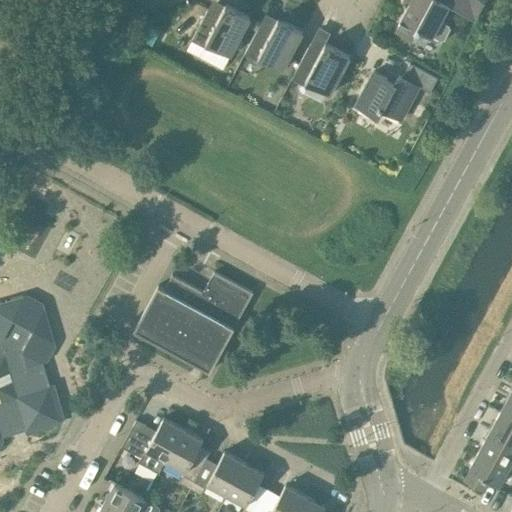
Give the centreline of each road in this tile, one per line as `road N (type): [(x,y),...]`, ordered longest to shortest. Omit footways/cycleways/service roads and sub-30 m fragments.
road 1 (residential): [(378,326),(0,125)]
road 2 (tertiary): [(378,326),(511,89)]
road 3 (residential): [(425,497),(511,334)]
road 4 (residential): [(55,511),(132,370)]
road 5 (residential): [(350,494),(235,431),(219,412)]
road 6 (residential): [(174,232),(123,327),(132,370)]
road 7 (residential): [(219,412),(330,380),(355,381)]
